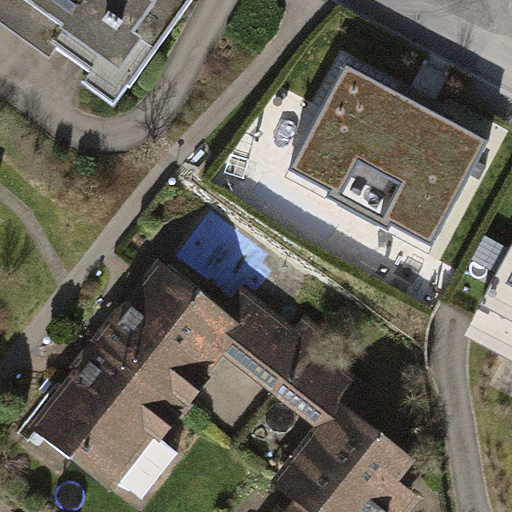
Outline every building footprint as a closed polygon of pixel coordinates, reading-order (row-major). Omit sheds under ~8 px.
[(193,0),(0,0),(0,27),(122,108),(193,0)] [(496,153),(352,76),(295,182),(439,258),(496,153)] [(511,258),(485,312),(511,325),(511,258)] [(234,343),(144,276),(28,433),(118,500),(234,343)] [(416,511),(429,494),(335,427),(274,511),(416,511)]
